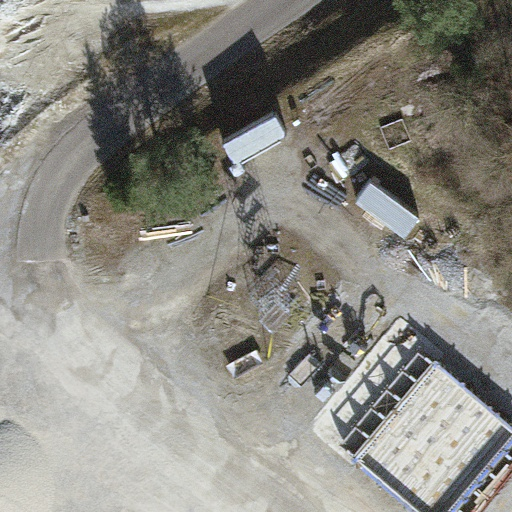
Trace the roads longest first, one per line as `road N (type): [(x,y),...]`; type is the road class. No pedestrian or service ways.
road 1 (track): [(64,353),(389,55),(488,0)]
road 2 (track): [(0,238),(320,0)]
road 3 (track): [(228,511),(64,353),(55,201)]
